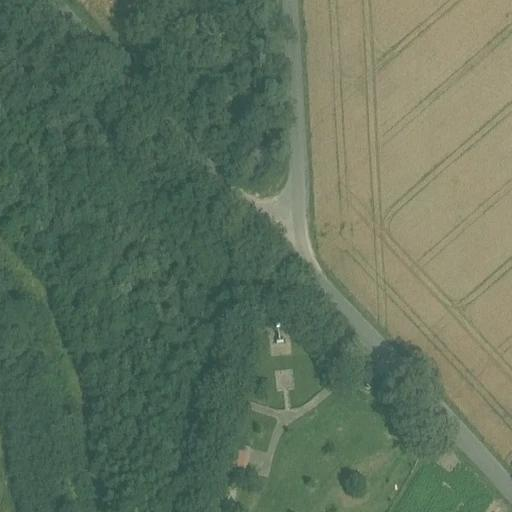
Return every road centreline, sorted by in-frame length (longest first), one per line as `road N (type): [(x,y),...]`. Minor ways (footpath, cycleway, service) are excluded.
road 1 (unclassified): [(282,238),(511,499)]
road 2 (unclassified): [(56,0),(282,238)]
road 3 (unclassified): [(289,0),(297,185),(282,238)]
